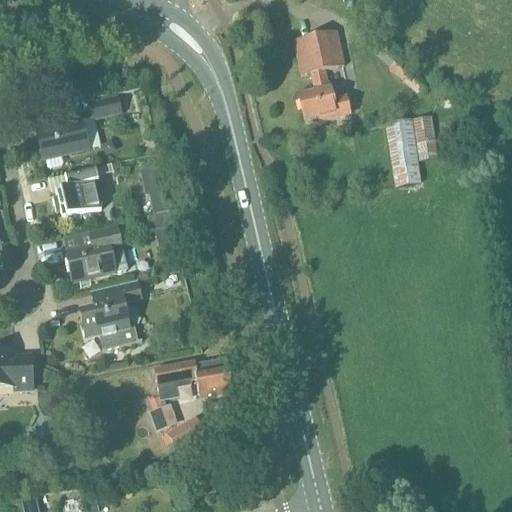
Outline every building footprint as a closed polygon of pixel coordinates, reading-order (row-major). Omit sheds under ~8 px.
[(310,75),(314,93),(297,97),(303,122),(317,119),(319,124),(348,117),(341,86),(347,84),(334,34),(293,44),(301,78),(310,75)] [(419,98),(430,86),(402,59),(391,71),(419,98)] [(95,121),(129,114),(125,98),(92,106),(95,121)] [(80,124),(79,119),(62,123),(63,126),(35,133),(42,163),(98,149),(92,122),(80,124)] [(421,161),(437,159),(432,120),(416,122),(421,161)] [(399,187),(421,184),(410,122),(389,125),(399,187)] [(61,222),(100,212),(93,185),(97,184),(94,169),(63,177),(67,191),(54,194),(55,199),(50,200),(54,216),(59,215),(61,222)] [(159,169),(141,173),(147,199),(165,195),(159,169)] [(163,216),(146,220),(149,233),(166,229),(169,228),(166,215),(163,216)] [(129,272),(118,229),(64,242),(67,254),(63,255),(70,286),(129,272)] [(138,303),(134,285),(89,295),(93,312),(78,316),(84,343),(100,340),(103,353),(137,345),(134,328),(128,330),(123,307),(138,303)] [(14,360),(14,356),(0,356),(0,390),(14,390),(14,394),(31,393),(30,359),(14,360)] [(201,399),(236,392),(230,361),(195,368),(195,365),(153,372),(160,405),(179,402),(177,394),(191,391),(189,381),(198,380),(201,399)] [(158,400),(149,403),(153,413),(162,410),(160,405),(158,400)] [(155,435),(177,427),(170,407),(162,410),(153,413),(148,415),(155,435)] [(177,452),(205,436),(197,421),(169,437),(177,452)] [(47,428),(41,442),(52,447),(56,449),(57,447),(62,435),(47,428)] [(194,501),(214,496),(211,484),(191,489),(194,501)]
